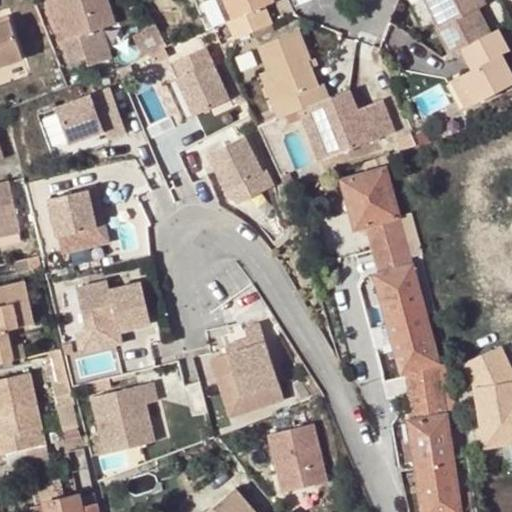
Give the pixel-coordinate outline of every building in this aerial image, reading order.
[(44,0),(49,15),(58,13),(53,0),(44,0)] [(110,22),(102,0),(53,0),(58,13),(66,37),(56,40),(63,62),(82,56),(84,64),(107,57),(97,26),(110,22)] [(234,37),(271,22),(264,5),(273,1),(272,0),(223,0),(231,19),(227,20),(234,37)] [(427,0),(434,15),(441,12),(435,0),(427,0)] [(486,0),(435,0),(441,12),(447,9),(451,20),(439,26),(451,52),(461,47),(492,32),(481,10),(489,6),(486,0)] [(447,9),(441,12),(434,15),(439,26),(451,20),(447,9)] [(0,64),(21,57),(8,20),(0,22),(0,64)] [(461,47),(469,61),(475,59),(478,65),(472,68),(462,73),(476,101),(511,83),(511,69),(504,54),(511,51),(500,29),(492,32),(461,47)] [(296,30),(255,47),(266,73),(277,100),(270,103),(276,119),(298,109),(310,104),(321,100),(305,61),(309,59),(296,30)] [(196,115),(230,98),(206,46),(175,61),(182,76),(178,77),(196,115)] [(478,65),(475,59),(469,61),(472,68),(478,65)] [(270,103),(277,100),(266,73),(259,76),(270,103)] [(467,106),(476,101),(462,73),(453,77),(467,106)] [(178,77),(169,82),(186,119),(196,115),(178,77)] [(129,129),(112,86),(58,108),(72,143),(107,129),(110,137),(129,129)] [(380,98),(364,105),(367,110),(359,114),(357,108),(348,89),(321,100),(310,104),(332,156),(394,130),(380,98)] [(298,109),(320,161),(332,156),(310,104),(298,109)] [(359,114),(367,110),(364,105),(357,108),(359,114)] [(263,170),(244,135),(207,154),(214,169),(217,168),(228,188),(230,187),(242,181),(263,170)] [(412,417),(408,418),(423,511),(462,511),(440,361),(388,164),(343,180),(350,202),(361,200),(368,226),(381,271),(376,273),(402,370),(406,369),(412,417)] [(279,169),(284,182),(292,179),(287,166),(279,169)] [(242,181),(230,187),(234,195),(246,189),(242,181)] [(0,184),(0,229),(18,225),(9,183),(0,184)] [(51,197),(60,234),(98,226),(93,204),(102,202),(98,186),(51,197)] [(358,229),(368,226),(361,200),(350,202),(358,229)] [(93,204),(98,226),(107,224),(102,202),(93,204)] [(18,225),(0,229),(0,237),(20,233),(18,225)] [(24,279),(0,283),(0,362),(14,359),(7,328),(34,323),(24,279)] [(143,281),(112,288),(110,279),(76,287),(86,329),(117,322),(119,330),(153,322),(143,281)] [(242,394),(281,382),(262,323),(246,327),(249,337),(252,346),(229,353),(242,394)] [(252,346),(249,337),(226,344),(229,353),(252,346)] [(146,354),(127,357),(126,346),(72,353),(75,373),(148,364),(146,354)] [(68,430),(82,427),(63,348),(53,350),(60,380),(56,381),(68,430)] [(511,370),(501,348),(464,365),(476,389),(486,450),(511,445),(511,370)] [(242,394),(229,353),(212,358),(231,416),(286,399),(281,382),(242,394)] [(0,455),(9,453),(21,451),(27,449),(48,444),(49,444),(33,372),(0,378),(0,429),(2,437),(0,437),(0,455)] [(98,441),(102,453),(157,441),(148,403),(160,400),(156,380),(95,395),(105,440),(98,441)] [(329,481),(315,424),(271,434),(284,490),(329,481)] [(257,511),(237,488),(209,511),(257,511)] [(99,511),(95,494),(36,507),(37,511),(99,511)]
